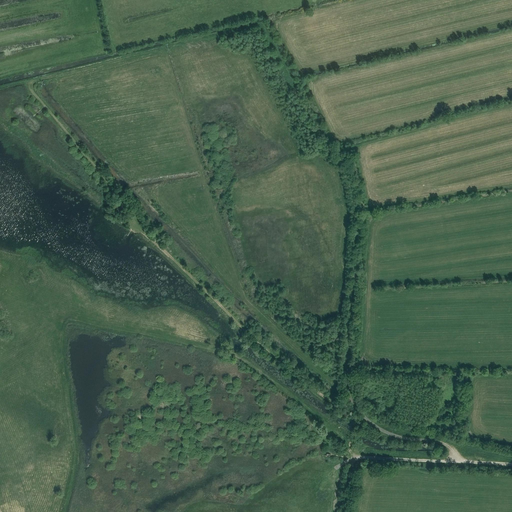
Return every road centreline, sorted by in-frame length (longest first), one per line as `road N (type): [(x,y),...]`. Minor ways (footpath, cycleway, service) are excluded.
road 1 (track): [(344,511),(350,458),(511,464)]
road 2 (track): [(458,461),(445,445),(390,435),(349,404),(349,391)]
